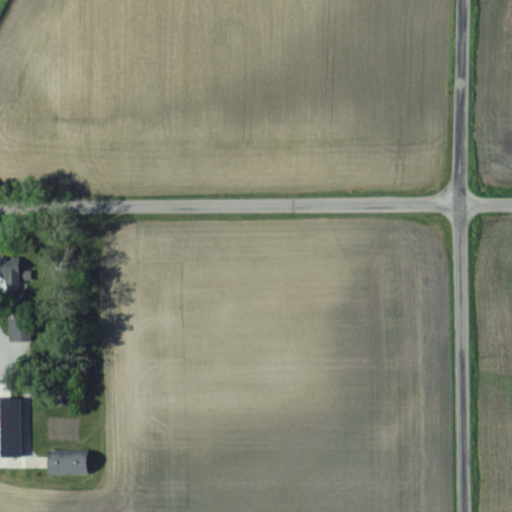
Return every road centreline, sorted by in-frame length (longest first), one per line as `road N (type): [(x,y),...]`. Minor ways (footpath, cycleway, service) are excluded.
road 1 (residential): [(0,199),(511,195)]
road 2 (residential): [(454,511),(452,197)]
road 3 (residential): [(452,197),(454,0)]
